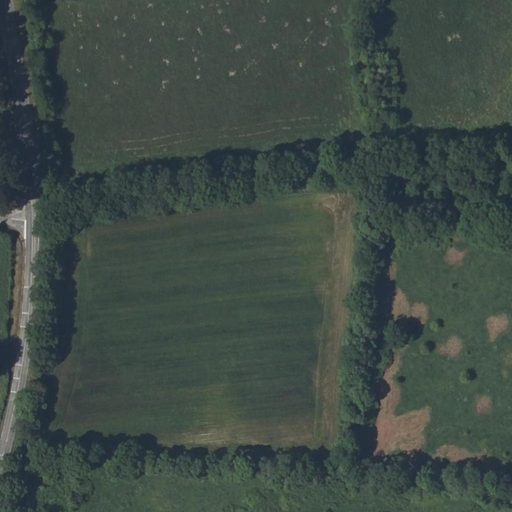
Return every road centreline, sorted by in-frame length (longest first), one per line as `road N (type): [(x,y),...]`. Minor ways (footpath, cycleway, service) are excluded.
road 1 (tertiary): [(0,479),(20,391),(32,219)]
road 2 (tertiary): [(32,219),(5,0)]
